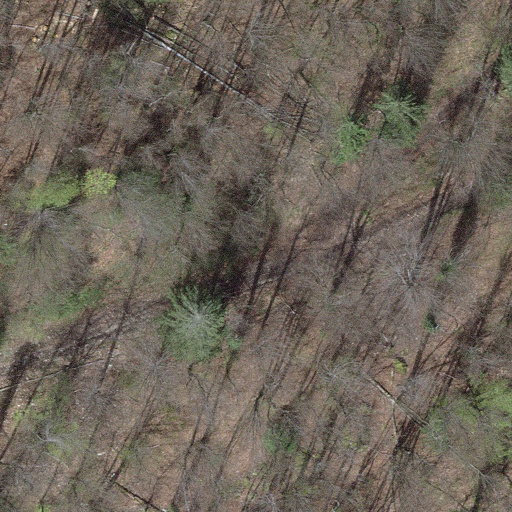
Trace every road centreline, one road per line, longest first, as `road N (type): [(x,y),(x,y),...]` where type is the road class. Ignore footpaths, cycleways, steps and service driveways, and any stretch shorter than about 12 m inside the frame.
road 1 (track): [(0,366),(322,257),(511,161)]
road 2 (track): [(511,61),(245,281)]
